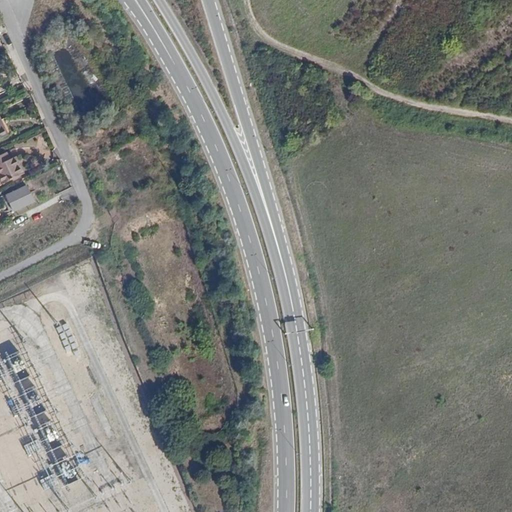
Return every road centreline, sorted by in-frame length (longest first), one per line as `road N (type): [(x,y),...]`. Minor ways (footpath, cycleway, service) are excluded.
road 1 (primary): [(174,64),(228,176),(258,269),(281,396),(286,511)]
road 2 (residential): [(0,0),(85,197),(86,218),(76,239),(0,279)]
road 3 (primary): [(290,298),(215,97),(159,0)]
road 4 (primary): [(290,298),(208,0)]
road 5 (primary): [(310,511),(309,432),(290,298)]
road 6 (track): [(403,0),(365,79),(295,0)]
road 7 (track): [(511,119),(389,94),(365,79)]
